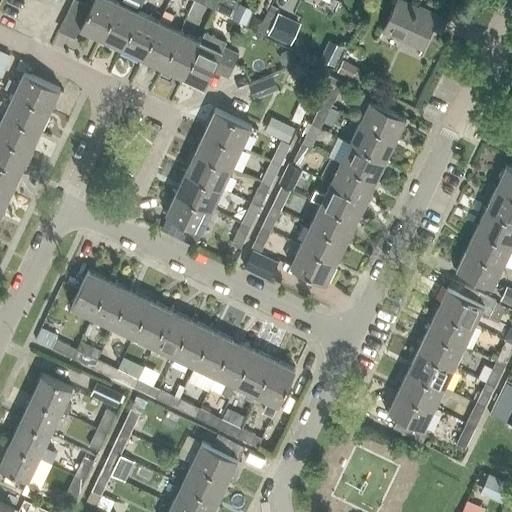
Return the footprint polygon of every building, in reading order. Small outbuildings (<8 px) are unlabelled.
[(80,28),(101,38),(118,2),(114,0),(92,0),(89,7),(75,0),(73,0),(69,9),(85,17),(80,28)] [(219,1),(218,0),(202,0),(201,3),(215,10),(219,1)] [(425,11),(399,0),(396,0),(382,30),(423,48),(432,28),(441,32),(447,19),(425,9),(425,11)] [(236,8),(219,1),(215,10),(231,18),(236,8)] [(139,11),(118,2),(101,38),(121,48),(139,11)] [(236,8),(231,18),(245,24),(252,9),(238,3),(236,8)] [(165,10),(159,21),(142,57),(163,67),(180,31),(169,26),(174,14),(165,10)] [(121,48),(142,57),(159,21),(139,11),(121,48)] [(277,14),(267,35),(290,46),(300,24),(277,14)] [(200,41),(180,31),(163,67),(183,77),(200,41)] [(204,87),(221,51),(200,41),(183,77),(204,87)] [(237,55),(223,48),(213,68),(228,75),(237,55)] [(0,49),(0,76),(10,55),(0,49)] [(337,71),(344,75),(352,78),(362,84),(367,77),(355,70),(357,66),(344,59),(337,71)] [(14,92),(13,93),(49,111),(60,89),(23,72),(18,83),(9,79),(5,88),(14,92)] [(254,100),(278,90),(272,75),(248,85),(254,100)] [(332,101),(341,82),(328,75),(319,94),(321,95),(332,101)] [(0,100),(0,112),(3,114),(40,131),(49,111),(13,93),(9,103),(1,99),(0,100)] [(368,100),(358,121),(394,138),(404,117),(368,100)] [(322,121),(329,107),(320,102),(313,117),(322,121)] [(215,108),(204,131),(240,148),(251,126),(215,108)] [(0,136),(30,151),(40,131),(3,114),(0,121),(0,136)] [(281,121),(274,136),(287,142),(294,128),(281,121)] [(384,159),(394,138),(358,121),(348,142),(384,159)] [(312,142),(319,127),(310,123),(303,137),(312,142)] [(240,148),(204,131),(195,150),(231,167),(240,148)] [(0,161),(20,172),(30,151),(0,136),(0,161)] [(280,165),(290,144),(281,140),(271,161),(280,165)] [(348,142),(339,162),(375,179),(384,159),(348,142)] [(309,148),(300,144),(293,158),(302,162),(309,148)] [(195,150),(185,171),(222,188),(231,167),(195,150)] [(0,187),(11,192),(20,172),(0,161),(0,187)] [(339,162),(329,183),(365,200),(375,179),(339,162)] [(278,184),(281,185),(289,189),(299,168),(288,163),(278,183),(278,184)] [(511,193),(511,167),(505,164),(495,185),(511,193)] [(277,171),(268,167),(261,181),(270,186),(277,171)] [(185,171),(176,192),(212,209),(222,188),(185,171)] [(319,203),(355,221),(365,200),(329,183),(323,194),(315,190),(310,199),(319,203)] [(289,189),(281,185),(274,199),(282,203),(289,189)] [(511,193),(495,185),(485,206),(511,218),(511,193)] [(0,212),(1,213),(11,192),(0,187),(0,212)] [(267,192),(258,188),(251,202),(260,206),(267,192)] [(202,230),(212,209),(176,192),(166,213),(202,230)] [(345,241),(355,221),(319,203),(309,224),(345,241)] [(280,209),(271,205),(264,220),(273,224),(280,209)] [(511,218),(485,206),(475,226),(511,244),(511,242),(511,218)] [(241,222),(250,226),(257,212),(248,208),(241,222)] [(240,247),(250,226),(241,222),(231,243),(240,247)] [(335,262),(345,241),(309,224),(299,244),(335,262)] [(260,251),(270,230),(261,226),(251,247),(260,251)] [(502,264),(511,244),(475,226),(466,247),(502,264)] [(325,283),(335,262),(299,244),(289,265),(325,283)] [(492,285),(502,264),(466,247),(455,268),(492,285)] [(243,267),(269,279),(278,260),(252,248),(243,267)] [(71,306),(92,316),(109,280),(88,270),(71,306)] [(92,316),(113,326),(130,290),(109,280),(92,316)] [(437,307),(473,325),(478,313),(488,318),(496,300),(464,285),(461,292),(447,286),(437,307)] [(511,304),(511,288),(506,286),(500,299),(511,304)] [(151,300),(130,290),(113,326),(133,336),(151,300)] [(133,336),(154,346),(171,310),(151,300),(133,336)] [(463,345),(466,340),(473,325),(437,307),(427,328),(463,345)] [(154,346),(175,356),(192,320),(171,310),(154,346)] [(195,365),(212,329),(192,320),(175,356),(195,365)] [(511,328),(509,327),(503,339),(505,340),(511,343),(511,328)] [(453,366),(463,345),(427,328),(417,348),(453,366)] [(232,339),(212,329),(195,365),(215,375),(232,339)] [(66,354),(70,345),(56,339),(51,348),(66,354)] [(253,349),(232,339),(215,375),(226,380),(220,393),(229,397),(235,385),(253,349)] [(511,351),(502,346),(495,361),(504,365),(511,351)] [(86,364),(90,355),(76,348),(72,357),(86,364)] [(444,386),(453,366),(417,348),(407,369),(444,386)] [(256,394),(256,395),(273,359),(253,349),(235,385),(246,390),(243,398),(252,402),(256,394)] [(111,365),(97,358),(92,367),(107,374),(111,365)] [(272,416),(277,405),(295,369),(273,359),(256,395),(268,400),(262,411),(272,416)] [(494,386),(501,371),(492,367),(485,381),(494,386)] [(127,384),(132,375),(117,368),(113,377),(127,384)] [(444,386),(407,369),(397,389),(434,407),(444,386)] [(67,413),(71,405),(65,402),(72,388),(42,373),(31,397),(61,411),(67,413)] [(148,393),(152,384),(138,378),(134,387),(148,393)] [(95,384),(89,395),(116,408),(122,397),(123,395),(96,382),(95,384)] [(178,383),(173,394),(179,397),(184,386),(178,383)] [(169,403),(173,394),(158,387),(154,396),(169,403)] [(491,392),(482,387),(475,402),(484,406),(491,392)] [(424,427),(434,407),(397,389),(387,411),(402,418),(424,428),(424,427)] [(50,434),(61,411),(31,397),(20,420),(50,434)] [(193,404),(179,397),(175,406),(189,413),(193,404)] [(210,423),(214,414),(199,407),(195,416),(210,423)] [(466,422),(475,427),(481,412),(472,408),(466,422)] [(139,413),(130,409),(124,423),(132,428),(139,413)] [(100,422),(97,428),(107,432),(116,414),(105,410),(100,422)] [(230,432),(234,424),(220,417),(216,426),(230,432)] [(402,418),(397,429),(422,441),(428,429),(424,427),(424,428),(402,418)] [(20,420),(8,445),(38,459),(50,434),(20,420)] [(255,433),(241,426),(236,435),(251,442),(255,433)] [(98,450),(107,432),(97,428),(96,429),(92,436),(89,445),(98,450)] [(463,429),(456,443),(465,447),(472,433),(463,429)] [(123,448),(129,434),(121,430),(114,444),(123,448)] [(218,434),(212,447),(237,459),(244,446),(218,434)] [(201,442),(191,464),(227,481),(237,459),(212,447),(201,442)] [(8,445),(0,460),(0,466),(34,483),(38,473),(32,471),(38,459),(8,445)] [(111,450),(104,464),(113,469),(120,455),(111,450)] [(85,478),(93,460),(84,456),(75,474),(85,478)] [(217,501),(227,481),(191,464),(181,484),(217,501)] [(101,471),(91,492),(100,496),(110,475),(101,471)] [(509,489),(511,483),(488,473),(483,485),(506,495),(509,489)] [(76,496),(85,478),(75,474),(66,492),(76,496)] [(187,511),(211,511),(217,501),(181,484),(171,504),(187,511)] [(0,511),(12,511),(14,508),(0,501),(0,511)]
